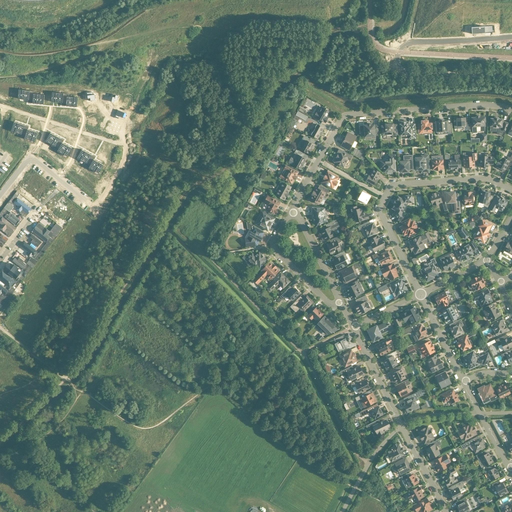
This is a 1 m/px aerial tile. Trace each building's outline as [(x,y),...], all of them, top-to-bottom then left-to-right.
[(494,25),(471,27),(472,34),(495,32),(494,25)] [(92,92),(87,93),(88,101),(95,100),(95,94),(93,95),(92,92)] [(314,116),(321,120),(325,122),(328,118),(326,117),(327,115),(328,116),(330,112),(329,112),(330,111),(329,111),(329,110),(327,108),(326,109),(322,107),(319,113),(317,111),(314,116)] [(118,110),(115,117),(118,118),(119,116),(123,117),(125,112),(118,110)] [(298,110),(293,119),(297,121),(299,117),(306,121),(308,116),(298,110)] [(457,126),(462,126),(463,130),(470,129),(470,122),(465,122),(465,117),(462,117),(462,116),(459,117),(460,118),(457,118),(457,117),(454,117),(455,129),(457,129),(457,126)] [(476,117),(472,117),(472,122),(473,132),(477,132),(477,131),(481,131),(484,131),(484,129),(485,129),(484,125),(485,125),(485,122),(485,117),(484,117),(484,116),(480,117),(480,116),(476,116),(476,117)] [(490,123),(490,126),(494,126),(494,127),(494,128),(497,128),(497,134),(502,134),(503,131),(506,132),(507,128),(509,123),(504,121),(502,121),(502,119),(499,119),(499,118),(494,118),(491,118),(490,123)] [(418,124),(419,129),(419,133),(429,133),(429,139),(433,139),(432,123),(428,123),(428,120),(421,121),(422,124),(418,124)] [(444,121),(444,120),(440,121),(436,122),(437,132),(444,131),(444,134),(452,133),(452,123),(448,123),(447,121),(444,121)] [(401,124),(400,124),(400,129),(401,135),(408,134),(408,139),(416,138),(415,129),(415,124),(410,124),(410,125),(408,125),(408,123),(407,123),(406,123),(406,121),(401,121),(401,124)] [(112,123),(110,130),(113,131),(116,132),(118,125),(112,123)] [(393,125),(393,124),(391,124),(391,123),(384,123),(385,125),(382,126),(383,134),(387,134),(387,135),(397,134),(397,124),(393,125)] [(311,134),(313,136),(318,138),(323,128),(316,124),(313,130),(312,131),(311,132),(311,133),(311,134)] [(360,126),(360,131),(360,133),(362,133),(362,135),(365,134),(365,136),(371,136),(372,138),(375,138),(375,134),(378,133),(378,131),(379,131),(379,125),(374,125),(374,124),(364,125),(364,126),(360,126)] [(341,146),(345,148),(349,150),(357,137),(348,132),(345,137),(344,136),(343,136),(341,139),(342,140),(343,140),(341,146)] [(312,149),(313,149),(315,145),(314,144),(315,141),(310,138),(310,139),(304,136),(301,142),(304,144),(301,149),(309,153),(312,149)] [(55,146),(54,149),(58,151),(62,142),(64,140),(60,138),(55,146)] [(355,148),(352,154),(363,159),(366,154),(355,148)] [(288,162),(297,166),(301,169),(303,166),(304,167),(306,163),(305,162),(306,159),(302,157),(304,153),(296,149),(294,153),(297,155),(295,159),(291,157),(288,162)] [(334,162),(343,166),(347,158),(349,160),(351,156),(339,149),(337,153),(338,154),(338,155),(338,154),(336,157),(337,157),(334,162)] [(469,157),(464,157),(464,162),(464,167),(469,166),(469,168),(472,167),(474,167),(474,160),(477,160),(477,155),(477,153),(468,154),(469,157)] [(481,156),(481,161),(480,166),(483,166),(483,168),(487,168),(487,167),(488,167),(488,164),(493,164),(493,159),(493,154),(488,153),(488,156),(481,156)] [(448,161),(448,163),(448,168),(449,168),(449,169),(453,169),(453,171),(457,170),(457,169),(458,169),(458,167),(461,167),(460,161),(460,154),(455,155),(455,160),(449,160),(449,161),(448,161)] [(87,163),(85,165),(89,167),(94,159),(95,157),(91,155),(87,163)] [(384,172),(395,171),(395,161),(395,155),(389,155),(389,162),(386,162),(386,161),(384,161),(380,161),(381,168),(384,168),(384,172)] [(400,161),(400,167),(401,172),(404,172),(404,173),(407,173),(407,170),(408,170),(408,169),(413,169),(412,163),(412,164),(411,161),(412,161),(412,155),(404,156),(404,161),(400,161)] [(430,169),(429,169),(429,166),(429,162),(428,162),(428,155),(421,155),(421,157),(416,158),(416,161),(416,166),(417,169),(417,170),(421,170),(421,172),(430,171),(430,169)] [(432,160),(432,164),(432,169),(436,169),(436,170),(439,170),(439,169),(443,169),(443,160),(442,160),(442,155),(437,156),(437,160),(432,160)] [(510,167),(511,163),(511,158),(510,157),(508,157),(507,160),(502,157),(500,161),(499,160),(496,165),(500,167),(499,168),(503,170),(503,168),(505,169),(505,168),(507,165),(510,167)] [(281,174),(280,177),(287,181),(292,184),(294,179),(295,179),(297,176),(296,176),(298,172),(294,169),(286,165),(284,169),(282,174),(281,174)] [(369,175),(366,180),(375,185),(378,180),(377,179),(379,176),(381,173),(377,170),(374,169),(372,172),(371,172),(369,175)] [(321,182),(326,185),(332,188),(334,184),(336,185),(338,182),(336,181),(337,179),(339,180),(340,178),(338,177),(339,176),(328,170),(321,182)] [(286,197),(289,193),(288,193),(290,190),(289,189),(290,186),(291,187),(283,182),(279,188),(278,187),(276,191),(278,192),(276,195),(284,200),(286,197)] [(320,189),(317,188),(315,192),(314,191),(312,194),(313,195),(311,199),(313,200),(312,201),(316,203),(317,202),(318,203),(319,202),(322,196),(325,197),(329,190),(321,186),(320,189)] [(479,202),(478,205),(483,206),(484,205),(488,207),(491,200),(494,196),(490,195),(490,193),(484,191),(485,189),(481,188),(480,192),(481,192),(480,193),(481,194),(478,202),(479,202)] [(361,201),(367,204),(371,196),(366,193),(367,191),(362,189),(356,200),(361,202),(361,201)] [(447,194),(447,199),(447,201),(448,201),(448,203),(450,202),(450,203),(452,203),(453,212),(455,212),(455,213),(460,212),(458,194),(455,194),(455,193),(454,193),(454,192),(452,192),(449,192),(447,192),(447,194)] [(463,196),(463,201),(463,202),(465,202),(465,204),(466,204),(466,205),(472,204),(472,203),(473,203),(473,201),(474,201),(474,195),(472,196),(472,193),(471,193),(471,192),(465,192),(465,194),(464,194),(464,196),(463,196)] [(430,195),(431,200),(432,205),(434,205),(439,203),(439,202),(442,201),(439,193),(436,194),(435,193),(432,194),(433,194),(430,195)] [(14,195),(7,204),(12,209),(14,207),(12,203),(17,197),(14,195)] [(267,195),(263,202),(269,205),(266,209),(269,211),(268,214),(272,216),(273,213),(274,214),(274,213),(276,214),(279,209),(277,208),(280,202),(276,199),(267,195)] [(394,204),(392,208),(396,210),(394,213),(398,220),(402,217),(404,217),(402,213),(408,202),(412,202),(412,200),(411,195),(404,196),(402,199),(399,197),(396,201),(395,200),(394,203),(393,204),(394,204)] [(500,196),(500,197),(497,196),(490,209),(493,211),(495,207),(499,209),(499,210),(501,211),(502,210),(502,211),(505,205),(506,205),(507,203),(507,202),(507,201),(504,200),(505,199),(500,196)] [(22,210),(28,214),(32,210),(18,198),(14,203),(18,206),(16,208),(21,212),(22,210)] [(4,208),(0,212),(0,214),(2,216),(7,210),(9,212),(12,209),(7,204),(6,205),(4,208)] [(357,206),(350,207),(351,213),(354,212),(357,221),(369,218),(368,214),(365,214),(365,213),(364,209),(362,209),(362,208),(357,209),(357,206)] [(313,217),(314,218),(315,220),(315,221),(314,221),(316,226),(327,221),(325,216),(324,217),(323,215),(323,213),(324,213),(325,208),(313,208),(312,213),(313,213),(313,217)] [(256,224),(263,228),(267,230),(267,231),(268,231),(270,229),(275,221),(274,221),(276,218),(274,217),(274,218),(262,211),(260,215),(262,216),(259,221),(258,220),(256,224)] [(7,219),(17,226),(21,221),(13,215),(10,217),(9,216),(7,219)] [(7,229),(13,233),(17,228),(3,217),(0,221),(0,223),(2,225),(0,227),(0,228),(4,232),(7,229)] [(403,232),(404,235),(405,235),(404,234),(407,233),(409,236),(416,233),(413,228),(417,226),(417,225),(417,224),(416,223),(415,222),(413,223),(412,221),(411,222),(409,219),(402,222),(404,225),(401,227),(400,226),(402,230),(403,231),(403,232)] [(321,231),(319,232),(323,240),(325,240),(334,235),(332,231),(338,228),(340,227),(338,223),(336,224),(334,220),(330,222),(326,224),(327,228),(321,231)] [(475,237),(479,240),(484,242),(486,241),(487,239),(486,238),(487,237),(488,237),(490,234),(489,234),(489,233),(487,232),(491,225),(482,220),(479,226),(482,227),(481,229),(480,228),(479,229),(478,230),(477,232),(477,233),(475,237)] [(369,221),(364,223),(358,226),(359,230),(363,228),(365,231),(366,231),(368,236),(377,232),(376,229),(376,228),(375,225),(375,226),(373,223),(370,224),(369,221)] [(54,234),(46,243),(49,245),(57,236),(63,228),(57,223),(50,231),(54,234)] [(32,232),(46,242),(50,237),(48,235),(50,232),(45,228),(43,230),(37,226),(32,232)] [(249,230),(245,237),(245,239),(246,246),(249,246),(257,244),(259,241),(260,242),(263,237),(262,237),(264,232),(254,226),(251,231),(249,230)] [(462,226),(457,229),(465,239),(469,236),(462,226)] [(412,250),(413,251),(414,253),(415,253),(415,254),(424,250),(422,247),(423,244),(427,242),(427,241),(431,239),(428,232),(423,234),(423,235),(420,237),(420,236),(409,241),(413,250),(412,250)] [(31,243),(37,248),(42,242),(32,235),(30,238),(33,240),(31,243)] [(328,245),(328,246),(329,248),(328,248),(331,253),(335,251),(336,252),(340,250),(340,249),(341,248),(338,243),(341,241),(338,236),(330,240),(332,243),(328,245)] [(371,244),(371,245),(367,247),(370,252),(374,251),(385,246),(384,244),(385,244),(383,241),(382,241),(381,239),(378,241),(378,240),(379,239),(378,236),(377,236),(370,239),(372,244),(371,244)] [(477,249),(475,244),(473,241),(469,243),(470,245),(469,246),(468,246),(467,245),(464,247),(465,248),(455,253),(459,261),(464,258),(465,259),(468,258),(469,257),(468,257),(468,256),(473,254),(472,251),(474,250),(474,251),(477,249)] [(26,255),(30,258),(32,255),(34,256),(37,252),(25,242),(21,247),(28,252),(26,255)] [(46,243),(39,252),(42,255),(49,245),(46,243)] [(378,252),(372,255),(374,259),(378,257),(381,264),(382,264),(383,265),(393,260),(388,250),(380,254),(378,252)] [(336,259),(335,260),(333,260),(338,269),(347,264),(345,260),(347,259),(345,255),(346,254),(344,251),(334,256),(336,259)] [(32,257),(29,260),(35,264),(42,255),(39,252),(34,259),(32,257)] [(247,253),(243,257),(246,260),(248,259),(255,266),(257,264),(260,267),(267,260),(259,252),(255,256),(252,253),(249,256),(247,253)] [(445,270),(448,269),(448,270),(453,268),(453,266),(455,265),(454,262),(457,261),(453,253),(447,256),(448,259),(441,262),(442,263),(440,263),(442,268),(444,267),(445,270)] [(12,261),(23,269),(26,264),(24,262),(24,261),(19,258),(17,260),(15,258),(12,261)] [(425,267),(421,270),(423,274),(426,279),(425,280),(426,282),(435,278),(434,276),(438,274),(437,273),(441,271),(434,258),(430,260),(431,262),(428,263),(429,265),(425,267)] [(29,265),(24,272),(27,274),(35,264),(29,260),(27,263),(29,265)] [(8,263),(3,270),(15,280),(21,274),(8,263)] [(273,265),(274,265),(273,264),(272,265),(270,263),(269,263),(262,270),(262,271),(254,280),(258,284),(266,275),(270,279),(278,272),(278,270),(275,268),(277,267),(276,267),(275,267),(273,265)] [(392,264),(388,266),(381,270),(384,276),(385,276),(385,277),(386,278),(387,279),(388,278),(389,278),(390,279),(393,278),(393,277),(395,277),(398,275),(396,271),(396,270),(393,264),(392,264)] [(352,266),(344,270),(340,272),(340,271),(339,272),(344,284),(345,283),(345,282),(358,276),(352,266)] [(8,280),(12,283),(14,281),(4,273),(0,278),(7,283),(8,280)] [(281,273),(277,277),(275,279),(267,288),(270,291),(278,283),(281,285),(282,285),(284,287),(289,281),(289,280),(287,278),(287,279),(286,278),(285,279),(284,277),(284,276),(281,273)] [(483,283),(484,283),(485,282),(484,279),(483,279),(483,278),(482,276),(481,276),(481,275),(476,277),(473,278),(473,279),(470,280),(472,284),(473,287),(471,288),(473,292),(485,286),(483,283)] [(401,280),(391,285),(392,286),(392,287),(393,290),(394,290),(395,291),(396,290),(398,295),(406,291),(407,292),(409,291),(404,282),(404,283),(401,279),(401,280)] [(352,298),(356,296),(361,293),(357,287),(361,285),(358,280),(352,283),(353,285),(347,288),(347,289),(348,291),(347,291),(349,295),(350,295),(351,297),(352,298)] [(11,286),(8,290),(10,290),(13,293),(20,283),(17,281),(12,287),(11,286)] [(377,288),(379,293),(388,288),(386,284),(377,288)] [(2,293),(5,296),(8,291),(0,285),(0,296),(2,293)] [(289,292),(286,290),(280,296),(283,299),(288,294),(290,296),(289,297),(292,300),(293,299),(299,293),(300,292),(296,289),(295,290),(293,288),(289,292)] [(488,289),(483,291),(472,297),(474,300),(480,298),(483,305),(492,301),(490,296),(491,295),(488,289)] [(1,296),(0,296),(0,303),(0,304),(3,305),(5,302),(13,293),(10,290),(9,291),(5,297),(2,294),(1,296)] [(435,298),(436,299),(435,300),(436,302),(437,302),(438,304),(440,303),(442,307),(448,304),(452,302),(450,298),(449,299),(445,293),(445,291),(434,296),(434,297),(435,298)] [(355,306),(359,314),(363,312),(363,313),(367,311),(367,310),(370,309),(367,301),(368,300),(366,295),(355,300),(358,305),(355,306)] [(302,300),(300,297),(291,306),(294,309),(296,311),(301,306),(305,310),(312,303),(311,302),(312,301),(310,300),(308,299),(309,298),(307,297),(306,296),(302,300)] [(492,303),(485,307),(486,310),(484,311),(485,315),(488,313),(491,319),(500,315),(499,311),(497,308),(496,309),(494,306),(492,303)] [(453,305),(451,306),(457,318),(461,316),(456,306),(454,307),(453,305)] [(442,311),(444,314),(443,315),(445,319),(446,318),(448,322),(452,320),(457,318),(451,306),(442,311)] [(312,312),(309,309),(305,313),(308,316),(310,314),(316,320),(323,313),(316,307),(312,312)] [(410,319),(412,322),(420,318),(418,314),(417,311),(416,311),(415,307),(406,311),(406,312),(401,314),(405,322),(410,319)] [(325,331),(328,334),(338,329),(324,316),(317,323),(322,328),(321,329),(324,332),(325,331)] [(508,330),(505,325),(502,317),(490,323),(492,326),(493,325),(496,331),(495,332),(496,335),(498,334),(498,335),(506,330),(508,330)] [(451,331),(454,337),(464,333),(463,330),(462,330),(460,327),(463,325),(460,319),(457,321),(453,322),(449,324),(451,327),(449,328),(451,331)] [(372,338),(373,341),(382,337),(380,333),(390,328),(388,325),(390,324),(390,323),(389,324),(388,322),(379,326),(377,327),(376,326),(368,330),(369,332),(369,333),(370,333),(369,333),(370,333),(370,334),(371,337),(372,337),(371,337),(372,338)] [(418,322),(402,330),(404,334),(415,329),(418,334),(417,335),(413,336),(415,340),(419,339),(427,335),(425,332),(426,332),(424,327),(423,327),(421,324),(419,325),(418,322)] [(344,334),(333,340),(334,339),(336,343),(335,343),(338,351),(350,346),(349,344),(346,340),(347,339),(346,338),(345,338),(343,335),(344,335),(344,334)] [(511,338),(511,336),(510,337),(508,338),(506,334),(496,339),(499,345),(501,344),(504,350),(511,345),(511,341),(511,338)] [(459,342),(457,342),(459,347),(460,346),(462,350),(463,351),(464,350),(468,348),(469,348),(469,349),(473,347),(472,343),(471,344),(468,338),(466,335),(462,337),(458,339),(459,342)] [(375,344),(377,348),(378,348),(380,351),(379,351),(381,355),(391,350),(389,346),(388,347),(386,344),(392,341),(390,337),(375,344)] [(429,341),(425,343),(420,345),(425,356),(427,355),(429,354),(428,354),(434,351),(433,349),(434,348),(432,343),(431,343),(429,341)] [(407,348),(410,354),(415,351),(413,345),(407,348)] [(511,360),(511,349),(502,354),(504,359),(506,358),(508,361),(509,361),(509,362),(511,360)] [(351,350),(346,353),(340,356),(345,366),(351,363),(357,360),(353,353),(352,353),(351,350)] [(396,350),(390,353),(385,356),(387,359),(382,361),(387,369),(397,364),(393,356),(398,354),(396,350)] [(466,366),(468,365),(470,369),(479,364),(479,363),(483,362),(484,364),(491,360),(488,353),(484,355),(483,355),(481,355),(481,356),(481,357),(476,359),(475,356),(476,355),(473,351),(467,354),(467,355),(464,357),(465,360),(463,361),(466,366)] [(436,355),(430,358),(427,359),(429,363),(428,364),(429,364),(427,365),(429,368),(432,367),(433,371),(443,366),(439,358),(438,359),(436,355)] [(352,366),(347,368),(340,371),(342,374),(345,376),(345,375),(348,374),(351,380),(363,374),(359,366),(353,369),(352,366)] [(402,366),(394,370),(389,372),(393,379),(394,378),(396,382),(405,378),(402,371),(404,370),(402,366)] [(444,371),(441,373),(435,376),(441,388),(452,383),(449,378),(448,379),(444,371)] [(367,379),(366,380),(364,380),(363,377),(352,382),(351,383),(353,387),(355,386),(359,393),(370,387),(368,384),(368,383),(369,383),(367,379)] [(400,383),(395,385),(398,390),(399,392),(401,397),(406,395),(409,393),(407,388),(407,389),(405,386),(410,384),(408,379),(400,383)] [(478,388),(480,392),(480,393),(481,395),(484,400),(490,397),(490,398),(496,395),(490,384),(485,386),(484,385),(478,388)] [(506,385),(499,388),(496,390),(500,397),(510,393),(506,385)] [(407,412),(411,410),(412,410),(415,408),(416,409),(419,407),(418,404),(417,404),(415,401),(418,399),(417,397),(422,395),(422,394),(424,392),(423,389),(404,398),(405,402),(404,402),(406,404),(404,405),(407,412)] [(453,389),(440,395),(443,401),(444,402),(450,400),(452,404),(459,400),(456,395),(455,392),(453,389)] [(358,396),(355,397),(356,401),(360,399),(364,407),(367,406),(372,403),(377,401),(375,397),(374,398),(371,393),(370,390),(365,392),(358,396)] [(377,403),(372,406),(360,412),(362,415),(362,416),(371,412),(375,418),(383,414),(382,412),(380,409),(379,406),(378,406),(377,403)] [(368,424),(366,425),(367,429),(370,427),(374,428),(378,435),(384,432),(383,430),(390,427),(389,426),(390,426),(388,420),(386,421),(386,420),(380,423),(378,419),(368,424)] [(473,427),(471,424),(468,426),(468,424),(464,426),(464,425),(458,428),(464,440),(477,434),(475,430),(474,427),(473,427)] [(421,427),(416,429),(419,434),(420,435),(419,435),(422,440),(422,439),(424,443),(434,438),(432,434),(433,433),(431,429),(429,429),(428,426),(422,429),(421,427)] [(478,436),(461,445),(462,449),(463,448),(463,449),(472,444),(474,449),(475,453),(478,451),(478,450),(485,447),(483,443),(484,442),(482,438),(480,439),(478,436)] [(427,449),(428,451),(431,457),(432,457),(435,456),(435,455),(439,453),(435,446),(440,443),(438,439),(426,445),(427,448),(427,449)] [(398,445),(397,444),(394,445),(395,446),(392,448),(391,449),(392,449),(388,451),(389,454),(388,455),(392,461),(404,455),(398,444),(398,445)] [(482,452),(478,454),(476,455),(479,460),(481,459),(485,466),(493,462),(488,453),(484,455),(482,452)] [(438,457),(434,460),(437,467),(436,467),(438,471),(439,470),(440,471),(445,468),(447,468),(447,467),(448,467),(447,466),(448,466),(447,464),(446,464),(449,462),(450,460),(447,455),(446,453),(442,456),(438,457)] [(403,459),(399,462),(395,463),(396,466),(394,467),(396,473),(399,471),(401,474),(409,470),(407,467),(408,467),(407,466),(408,465),(407,462),(406,462),(405,461),(404,462),(403,459)] [(487,467),(485,468),(487,471),(487,472),(489,476),(488,477),(490,480),(491,480),(495,478),(499,476),(498,474),(499,473),(497,469),(496,470),(494,467),(493,468),(492,465),(487,467)] [(454,468),(446,472),(441,475),(443,478),(444,478),(446,481),(445,482),(447,486),(457,480),(455,476),(454,477),(453,473),(456,472),(454,468)] [(415,478),(413,474),(411,475),(410,472),(401,476),(403,480),(406,479),(410,486),(418,482),(418,481),(419,480),(418,478),(417,479),(416,478),(415,478)] [(450,492),(448,493),(450,497),(452,496),(453,499),(456,498),(456,499),(460,497),(459,496),(462,495),(459,489),(465,487),(463,484),(462,481),(453,485),(448,488),(450,492)] [(499,484),(497,481),(492,484),(494,488),(495,487),(500,496),(506,493),(508,492),(507,488),(506,489),(503,482),(499,484)] [(418,487),(413,490),(409,492),(410,492),(407,494),(409,499),(412,498),(414,501),(423,497),(420,492),(422,491),(420,487),(418,488),(418,487)] [(458,504),(456,505),(459,510),(460,511),(466,511),(470,510),(468,506),(469,506),(466,500),(467,500),(466,497),(457,501),(458,504)] [(422,500),(413,505),(416,510),(417,511),(421,510),(421,511),(426,511),(428,511),(432,509),(430,505),(432,504),(430,501),(429,501),(427,498),(422,500)] [(511,511),(511,502),(509,504),(511,507),(507,509),(506,507),(502,509),(503,511),(511,511)]
